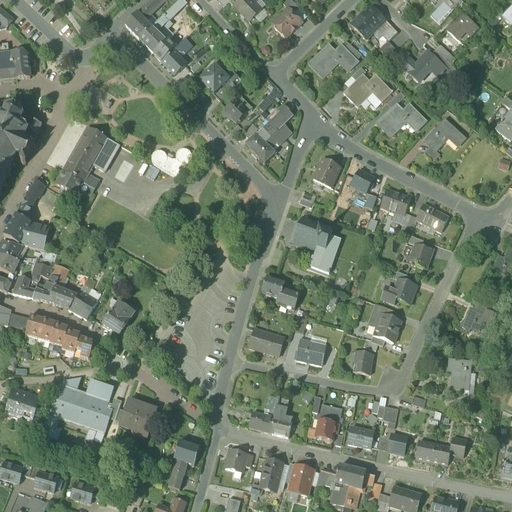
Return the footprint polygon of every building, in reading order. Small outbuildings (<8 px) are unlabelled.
[(125,28),(139,43),(152,30),(144,22),(164,3),(161,0),(153,0),(137,16),(125,28)] [(165,0),(174,8),(181,1),(182,0),(165,0)] [(213,0),(223,10),(234,0),(233,0),(213,0)] [(242,0),(233,9),(248,26),(261,13),(248,0),(242,0)] [(308,0),(318,10),(328,0),(308,0)] [(186,6),(181,1),(174,8),(163,19),(168,24),(186,6)] [(288,12),(293,17),(299,11),(288,1),(282,7),(287,12),(288,12)] [(185,12),(194,20),(201,13),(192,5),(185,12)] [(351,27),(366,43),(386,23),(371,8),(351,27)] [(511,9),(502,20),(511,29),(511,27),(511,9)] [(308,21),(299,11),(293,17),(302,26),(308,21)] [(280,36),(286,42),(291,37),(297,31),(302,26),(293,17),(288,12),(287,12),(277,22),(279,25),(274,30),(274,32),(277,35),(280,36)] [(3,13),(0,17),(10,27),(14,22),(3,13)] [(446,32),(457,42),(465,34),(470,38),(477,30),(461,16),(446,32)] [(6,31),(10,27),(0,17),(0,25),(1,26),(6,31)] [(163,19),(152,30),(166,44),(169,41),(170,42),(170,41),(164,35),(171,27),(168,24),(163,19)] [(382,38),(388,44),(397,35),(391,29),(382,38)] [(153,57),(166,44),(152,30),(139,43),(153,57)] [(177,49),(170,42),(169,41),(166,44),(153,57),(161,65),(177,49)] [(182,55),(185,57),(193,49),(185,42),(177,49),(182,55)] [(341,48),(356,63),(361,58),(345,44),(341,48)] [(396,52),(388,44),(379,52),(387,60),(396,52)] [(0,67),(14,66),(13,56),(12,56),(8,56),(7,53),(7,47),(1,47),(0,47),(0,46),(0,67)] [(439,47),(435,52),(444,61),(449,56),(439,47)] [(308,68),(323,82),(331,73),(328,71),(335,64),(336,65),(338,62),(349,73),(358,65),(356,63),(341,48),(335,54),(328,48),(308,68)] [(182,55),(177,49),(161,65),(175,78),(187,67),(177,57),(179,55),(181,56),(182,55)] [(440,65),(444,61),(435,52),(431,56),(440,65)] [(12,55),(12,56),(13,56),(14,66),(15,81),(14,81),(14,82),(30,80),(28,58),(23,54),(12,55)] [(397,63),(409,74),(415,66),(403,56),(397,63)] [(424,57),(415,66),(409,74),(408,74),(419,84),(429,73),(432,70),(441,79),(444,75),(447,71),(440,65),(431,56),(430,56),(427,60),(424,57)] [(449,56),(444,61),(451,67),(455,62),(449,56)] [(200,84),(220,105),(254,72),(242,60),(229,73),(226,72),(220,67),(217,67),(200,84)] [(440,65),(447,71),(451,67),(444,61),(440,65)] [(328,71),(331,73),(338,66),(347,76),(349,73),(338,62),(336,65),(335,64),(328,71)] [(15,81),(14,66),(0,67),(0,82),(14,81),(15,81)] [(456,71),(451,67),(447,71),(452,75),(456,71)] [(432,70),(429,73),(438,81),(441,79),(432,70)] [(353,78),(357,82),(362,77),(363,78),(365,75),(361,71),(353,78)] [(343,97),(357,111),(369,100),(365,97),(369,93),(370,94),(372,91),(384,103),(392,94),(375,77),(369,84),(363,78),(362,77),(357,82),(349,91),(343,97)] [(357,82),(353,78),(344,87),(349,91),(357,82)] [(258,110),(263,115),(279,97),(274,92),(266,101),(267,101),(258,110)] [(397,98),(401,102),(405,98),(401,94),(397,98)] [(388,106),(392,110),(397,106),(401,102),(397,98),(388,106)] [(500,106),(511,114),(511,105),(505,100),(500,106)] [(231,122),(236,127),(248,115),(235,102),(222,115),(230,123),(231,122)] [(377,125),(390,139),(399,131),(396,128),(403,121),(404,122),(406,120),(417,132),(426,123),(409,106),(403,112),(397,106),(392,110),(377,125)] [(0,197),(1,199),(2,197),(0,196),(4,188),(6,189),(7,187),(4,186),(8,178),(10,179),(11,177),(9,176),(12,168),(15,169),(15,168),(13,167),(15,162),(20,165),(21,166),(23,167),(26,166),(27,164),(26,162),(32,147),(34,146),(34,145),(33,145),(37,137),(38,137),(38,136),(37,135),(41,128),(42,128),(42,127),(41,126),(42,126),(40,125),(40,126),(30,121),(29,120),(29,121),(25,119),(23,119),(21,113),(23,111),(21,110),(19,112),(14,109),(14,107),(12,107),(12,109),(7,111),(5,110),(4,111),(5,113),(3,118),(0,116),(0,197)] [(283,108),(277,114),(280,117),(269,127),(278,134),(284,128),(293,119),(289,115),(289,114),(283,108)] [(267,125),(269,127),(280,117),(277,114),(275,112),(265,122),(265,123),(267,125)] [(511,143),(511,117),(509,115),(497,130),(511,141),(509,144),(510,145),(511,143)] [(396,128),(399,131),(406,124),(415,133),(417,132),(406,120),(404,122),(403,121),(396,128)] [(254,135),(256,137),(260,141),(266,135),(263,133),(265,131),(269,127),(267,125),(265,123),(254,135)] [(430,149),(435,154),(448,140),(458,149),(464,141),(450,128),(444,123),(434,134),(434,133),(424,144),(430,149)] [(243,137),(248,142),(257,132),(253,127),(243,137)] [(263,133),(266,135),(271,141),(278,134),(269,127),(265,131),(263,133)] [(278,134),(285,142),(292,136),(284,128),(278,134)] [(119,148),(108,142),(87,130),(62,174),(83,186),(89,177),(93,169),(104,175),(119,148)] [(495,133),(509,144),(511,141),(497,130),(495,133)] [(278,134),(271,141),(276,146),(279,149),(285,142),(278,134)] [(266,146),(271,141),(266,135),(260,141),(266,146)] [(244,149),(254,158),(266,146),(260,141),(256,137),(244,149)] [(271,152),(276,146),(271,141),(266,146),(271,152)] [(271,152),(266,146),(254,158),(264,168),(275,156),(271,152)] [(426,153),(435,162),(439,158),(435,154),(430,149),(426,153)] [(176,162),(171,163),(165,174),(169,177),(178,182),(186,168),(189,166),(191,162),(191,158),(189,154),(185,152),(181,152),(178,155),(176,158),(176,162)] [(157,170),(165,174),(171,163),(166,160),(164,156),(161,154),(157,154),(153,157),(151,160),(151,164),(153,168),(157,170)] [(497,170),(508,172),(510,162),(499,160),(497,170)] [(314,183),(330,191),(340,170),(323,162),(319,170),(320,171),(314,183)] [(351,188),(366,196),(374,181),(358,173),(351,188)] [(79,193),(90,200),(94,192),(83,186),(62,174),(55,187),(61,190),(64,192),(76,199),(79,193)] [(83,186),(94,192),(100,183),(89,177),(83,186)] [(45,189),(48,185),(40,179),(39,180),(37,179),(35,183),(45,189)] [(25,201),(34,206),(37,200),(39,201),(45,189),(35,183),(31,190),(25,201)] [(403,219),(404,219),(405,216),(410,201),(386,192),(380,211),(403,219)] [(300,201),(313,205),(315,198),(303,194),(300,201)] [(365,209),(372,211),(376,199),(369,197),(365,209)] [(25,201),(21,207),(30,212),(34,206),(25,201)] [(298,206),(312,211),(314,205),(313,205),(300,201),(298,206)] [(28,216),(30,212),(21,207),(16,217),(27,224),(31,218),(28,216)] [(417,223),(441,235),(448,220),(423,207),(416,220),(415,223),(417,223)] [(401,227),(407,229),(410,218),(405,216),(404,219),(403,219),(401,227)] [(31,226),(27,224),(16,217),(3,239),(19,247),(21,244),(31,226)] [(416,220),(410,218),(407,229),(413,231),(417,223),(415,223),(416,220)] [(310,270),(328,276),(340,242),(330,238),(333,230),(301,219),(301,220),(303,221),(298,233),(295,246),(293,245),(292,246),(316,254),(310,270)] [(21,244),(23,249),(28,250),(37,252),(43,253),(43,254),(49,231),(31,226),(21,244)] [(415,248),(420,249),(422,243),(411,239),(408,246),(415,248)] [(3,244),(0,249),(0,257),(15,263),(17,260),(21,252),(22,249),(3,244)] [(415,268),(425,271),(427,264),(428,264),(432,254),(420,249),(415,248),(409,264),(416,266),(415,268)] [(499,276),(510,281),(511,275),(511,251),(508,250),(503,261),(498,259),(492,271),(500,275),(499,276)] [(0,257),(0,272),(4,274),(14,278),(17,272),(15,271),(18,264),(15,263),(0,257)] [(37,267),(52,271),(54,265),(44,263),(44,262),(37,260),(35,267),(37,268),(37,267)] [(32,275),(30,283),(30,284),(38,287),(40,279),(41,279),(49,282),(52,271),(37,267),(37,268),(34,276),(32,275)] [(58,281),(56,286),(61,289),(68,273),(55,267),(51,279),(58,281)] [(398,282),(406,285),(409,279),(397,275),(394,282),(398,283),(398,282)] [(48,305),(55,289),(56,286),(58,281),(51,279),(50,282),(48,286),(47,285),(44,291),(38,288),(35,295),(33,302),(48,305)] [(9,283),(1,280),(0,283),(0,293),(4,295),(9,283)] [(13,297),(33,302),(35,295),(27,292),(30,284),(30,283),(20,280),(13,297)] [(85,288),(92,292),(96,284),(88,280),(85,288)] [(261,297),(277,302),(280,303),(283,292),(285,286),(267,280),(261,297)] [(381,303),(394,307),(396,302),(410,307),(413,298),(412,297),(415,288),(406,285),(398,282),(398,283),(394,294),(390,292),(385,290),(381,303)] [(12,285),(9,283),(4,295),(7,296),(12,285)] [(81,294),(82,293),(85,288),(79,285),(73,297),(78,299),(81,294)] [(48,305),(62,310),(71,296),(63,293),(55,289),(48,305)] [(299,297),(283,292),(280,303),(277,302),(275,306),(276,308),(294,313),(299,297)] [(81,294),(78,299),(69,313),(86,323),(98,304),(82,294),(83,294),(82,293),(81,294)] [(73,297),(71,296),(62,310),(69,313),(78,299),(73,297)] [(107,310),(111,313),(117,304),(113,302),(107,310)] [(102,328),(119,339),(135,316),(118,305),(102,328)] [(460,329),(469,335),(474,326),(488,331),(494,315),(486,312),(487,310),(476,306),(474,312),(470,311),(467,318),(460,329)] [(368,329),(375,331),(379,332),(384,318),(387,311),(376,307),(368,329)] [(11,313),(0,308),(0,328),(8,329),(10,317),(11,317),(11,313)] [(384,318),(394,322),(397,315),(387,311),(384,318)] [(24,332),(27,333),(30,322),(11,317),(10,317),(8,329),(8,330),(17,331),(24,332)] [(25,338),(38,341),(43,322),(36,320),(37,319),(31,318),(30,322),(27,333),(25,338)] [(394,322),(384,318),(379,332),(375,331),(372,339),(384,343),(392,346),(395,338),(396,338),(401,324),(394,322)] [(38,341),(50,345),(56,326),(49,324),(49,323),(43,321),(43,322),(38,341)] [(292,334),(303,337),(307,324),(296,321),(292,334)] [(50,346),(63,350),(68,332),(68,330),(61,328),(61,327),(56,326),(50,345),(50,346)] [(75,353),(75,352),(79,340),(80,336),(73,334),(73,333),(68,332),(63,350),(62,352),(74,356),(75,353)] [(249,352),(279,361),(283,344),(269,340),(270,338),(254,333),(249,352)] [(372,339),(370,346),(377,348),(382,350),(384,343),(372,339)] [(86,342),(79,340),(75,352),(82,354),(80,359),(89,362),(93,349),(92,348),(93,344),(86,342)] [(375,354),(377,348),(370,346),(364,344),(362,349),(375,354)] [(296,364),(321,369),(325,351),(300,346),(296,364)] [(353,376),(369,379),(372,358),(357,356),(356,367),(354,366),(353,376)] [(450,393),(468,395),(471,365),(448,363),(447,371),(449,372),(449,374),(452,375),(450,393)] [(94,444),(101,446),(109,422),(115,424),(121,406),(114,404),(112,407),(108,406),(114,390),(91,382),(86,397),(77,394),(81,380),(64,384),(62,389),(60,388),(46,428),(48,429),(54,431),(58,420),(60,421),(64,422),(64,424),(72,427),(73,425),(83,429),(83,431),(88,433),(89,433),(90,431),(96,433),(93,444),(94,444)] [(31,425),(34,416),(40,400),(39,399),(39,400),(30,397),(30,400),(13,394),(6,413),(22,418),(20,421),(31,425)] [(269,399),(266,413),(275,415),(275,413),(278,401),(269,399)] [(411,407),(423,410),(426,403),(414,399),(411,407)] [(312,416),(318,417),(321,401),(315,400),(312,416)] [(275,413),(284,415),(286,403),(278,401),(275,413)] [(371,415),(377,416),(379,405),(374,404),(371,415)] [(139,439),(147,442),(153,423),(152,423),(155,412),(136,405),(135,408),(127,406),(125,414),(121,426),(120,428),(130,432),(129,433),(133,434),(139,436),(139,439)] [(321,408),(318,424),(339,428),(342,412),(321,408)] [(377,420),(383,421),(385,410),(379,409),(377,420)] [(398,412),(385,410),(383,421),(382,424),(395,426),(398,412)] [(125,414),(119,412),(115,424),(121,426),(125,414)] [(274,421),(275,415),(266,413),(265,419),(274,421)] [(275,415),(274,421),(284,423),(286,415),(284,415),(275,413),(275,415)] [(28,431),(37,434),(43,419),(34,416),(31,425),(28,431)] [(271,438),(274,421),(265,419),(252,417),(249,432),(261,435),(260,436),(271,438)] [(57,431),(60,421),(58,420),(54,431),(48,429),(44,440),(58,444),(62,432),(57,431)] [(292,425),(284,423),(274,421),(271,438),(288,442),(292,425)] [(337,437),(339,428),(318,424),(317,432),(315,441),(325,443),(324,444),(326,445),(330,446),(332,445),(333,445),(334,437),(337,437)] [(347,448),(370,452),(374,435),(366,433),(365,432),(364,431),(362,430),(360,431),(359,432),(351,431),(347,448)] [(89,433),(88,433),(84,444),(93,447),(94,444),(93,444),(96,433),(90,431),(89,433)] [(307,440),(315,441),(317,432),(309,431),(309,433),(307,440)] [(376,452),(388,454),(391,440),(379,438),(376,452)] [(388,456),(403,459),(407,441),(391,438),(391,440),(388,454),(388,456)] [(451,451),(450,457),(455,458),(455,460),(463,461),(467,444),(452,441),(450,451),(451,451)] [(415,461),(431,464),(434,448),(418,445),(415,461)] [(170,480),(180,483),(185,468),(195,471),(200,453),(180,446),(170,480)] [(447,468),(449,458),(450,457),(451,451),(450,451),(434,448),(431,464),(447,468)] [(241,477),(242,477),(244,468),(247,458),(230,454),(229,457),(230,457),(229,463),(228,462),(225,473),(235,475),(236,473),(242,474),(241,477)] [(244,468),(250,469),(253,459),(247,458),(244,468)] [(503,481),(510,482),(510,480),(511,479),(511,463),(507,462),(503,481)] [(267,463),(262,484),(276,487),(278,488),(283,467),(267,463)] [(21,478),(29,480),(33,467),(24,465),(23,471),(21,478)] [(0,479),(0,480),(19,486),(21,478),(23,471),(4,466),(0,479)] [(41,469),(33,467),(29,480),(37,482),(39,475),(41,469)] [(285,486),(291,487),(295,469),(290,467),(285,486)] [(298,498),(307,501),(310,489),(313,475),(314,473),(295,469),(291,487),(289,496),(298,498)] [(339,469),(337,478),(335,487),(341,488),(340,495),(335,494),(333,507),(336,508),(336,509),(337,509),(338,511),(339,511),(343,511),(344,510),(353,472),(339,469)] [(349,511),(350,511),(351,511),(354,498),(356,492),(361,493),(362,491),(363,487),(365,478),(366,475),(353,472),(344,510),(349,511)] [(321,474),(320,477),(316,490),(323,492),(324,489),(327,475),(321,474)] [(34,490),(53,496),(58,481),(39,475),(37,482),(34,490)] [(316,491),(316,490),(320,477),(313,475),(310,489),(316,491)] [(335,487),(337,478),(333,477),(327,475),(324,489),(331,490),(333,490),(333,487),(335,487)] [(375,480),(365,478),(363,487),(373,490),(375,480)] [(167,490),(177,493),(180,483),(170,480),(167,490)] [(274,496),(276,487),(262,484),(260,492),(262,493),(274,496)] [(92,499),(100,501),(104,488),(95,485),(93,491),(94,491),(92,499)] [(71,501),(90,507),(92,499),(94,491),(93,491),(75,486),(71,501)] [(331,493),(335,494),(340,495),(341,488),(335,487),(333,487),(333,490),(331,490),(331,493)] [(371,505),(377,507),(379,498),(382,489),(375,488),(374,493),(371,505)] [(250,497),(260,500),(262,493),(260,492),(252,490),(250,497)] [(350,511),(357,511),(360,504),(358,504),(360,496),(364,496),(365,492),(362,491),(361,493),(356,492),(354,498),(356,499),(355,505),(358,506),(356,511),(354,511),(351,511),(350,511)] [(389,510),(397,511),(417,511),(421,498),(413,496),(413,497),(402,495),(402,493),(395,491),(392,501),(390,501),(388,509),(389,510)] [(128,506),(139,510),(143,499),(132,495),(128,506)] [(296,506),(298,498),(289,496),(287,504),(296,506)] [(390,501),(379,498),(377,507),(375,511),(388,511),(389,510),(388,509),(390,501)] [(28,511),(29,511),(45,511),(48,506),(33,500),(28,511)] [(432,507),(430,511),(456,511),(458,505),(451,504),(451,505),(434,501),(433,507),(432,507)] [(157,511),(183,511),(185,507),(181,505),(181,504),(180,503),(179,504),(174,502),(170,511),(163,511),(158,510),(157,511)] [(233,510),(239,511),(240,505),(229,502),(228,509),(233,510)]
